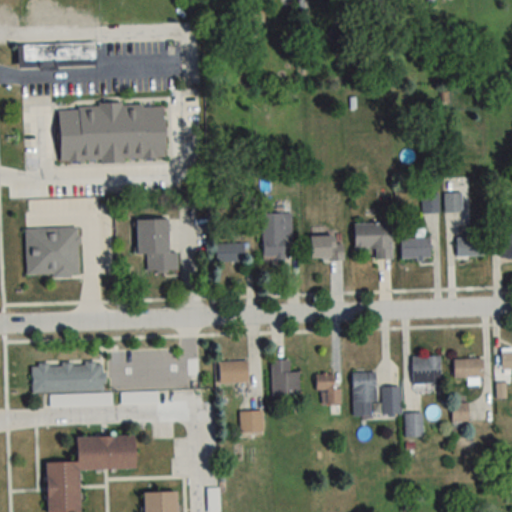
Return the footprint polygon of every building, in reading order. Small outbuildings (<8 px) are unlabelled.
[(34,1),(34,20),(54,20),(54,1),(34,1)] [(94,65),(93,44),(16,45),(16,66),(94,65)] [(57,163),(164,161),(163,105),(56,107),(57,163)] [(443,194),(443,213),(461,213),(461,194),(443,194)] [(437,195),(421,195),(421,213),(437,213),(437,195)] [(291,240),(291,214),(261,214),(261,258),(283,258),(283,240),(291,240)] [(135,221),(135,255),(145,255),(146,272),(176,272),(176,253),(167,253),(167,220),(135,221)] [(374,251),(374,261),(390,261),(390,224),(353,224),(353,251),(374,251)] [(24,229),(24,277),(77,277),(77,229),(24,229)] [(507,248),(500,248),(500,260),(511,259),(511,232),(507,233),(507,248)] [(341,237),(309,237),(309,261),(341,261),(341,237)] [(400,239),(400,259),(428,259),(428,238),(400,239)] [(455,239),(455,258),(482,258),(482,239),(455,239)] [(214,261),(244,261),(244,244),(214,244),(214,261)] [(500,370),(511,369),(511,351),(500,351),(500,370)] [(411,357),(411,385),(439,385),(439,357),(411,357)] [(481,359),(452,359),(452,377),(466,377),(466,385),(481,385),(481,359)] [(298,402),(298,372),(289,372),(289,360),(271,360),(271,402),(298,402)] [(247,361),(218,361),(218,383),(247,383),(247,361)] [(103,391),(102,364),(30,366),(31,393),(103,391)] [(352,373),(352,416),(373,416),(373,373),(352,373)] [(340,389),(332,389),(332,374),(315,374),(315,405),(340,405),(340,389)] [(382,387),(382,414),(399,414),(399,387),(382,387)] [(466,402),(450,403),(452,422),(468,421),(466,402)] [(261,412),(239,412),(239,433),(261,433),(261,412)] [(403,413),(403,437),(422,437),(422,413),(403,413)] [(45,464),(45,511),(78,511),(78,471),(134,470),(133,437),(75,438),(75,463),(45,464)] [(218,511),(219,488),(206,488),(206,511),(218,511)] [(176,511),(176,491),(142,492),(142,511),(176,511)]
